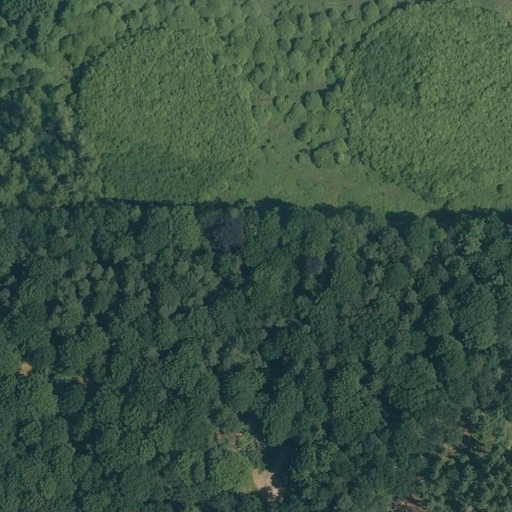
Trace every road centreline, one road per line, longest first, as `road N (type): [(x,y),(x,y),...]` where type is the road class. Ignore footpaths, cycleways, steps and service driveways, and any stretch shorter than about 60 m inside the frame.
road 1 (track): [(0,214),(69,216),(79,231),(436,411)]
road 2 (track): [(69,216),(511,224)]
road 3 (unclassified): [(121,511),(0,449)]
road 4 (track): [(511,305),(436,411)]
road 5 (track): [(436,411),(356,511)]
